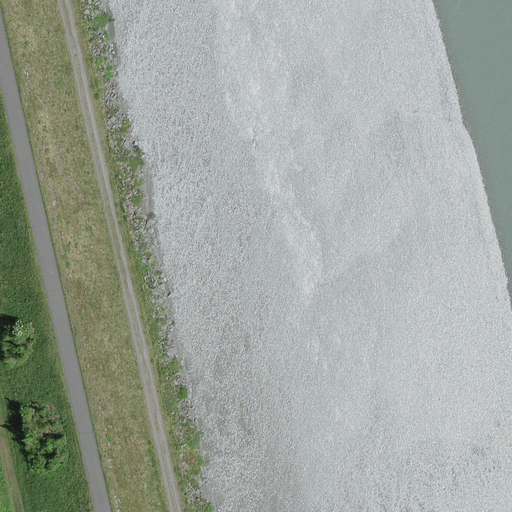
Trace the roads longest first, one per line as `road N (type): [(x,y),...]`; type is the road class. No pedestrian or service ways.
road 1 (track): [(63,0),(177,511)]
road 2 (track): [(0,43),(103,511)]
